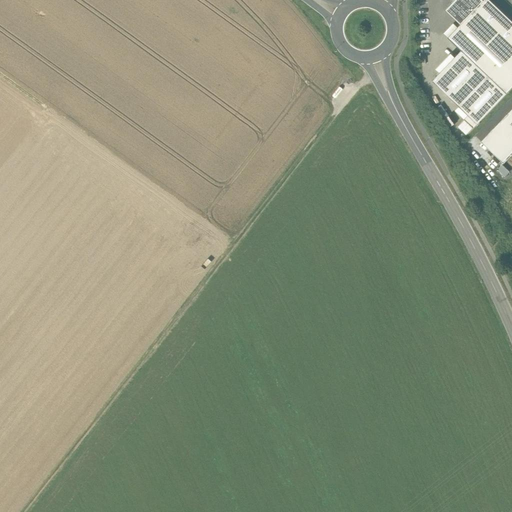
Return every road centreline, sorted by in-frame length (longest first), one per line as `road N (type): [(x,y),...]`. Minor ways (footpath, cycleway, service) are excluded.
road 1 (track): [(25,511),(359,90),(400,79)]
road 2 (tertiary): [(423,158),(511,321)]
